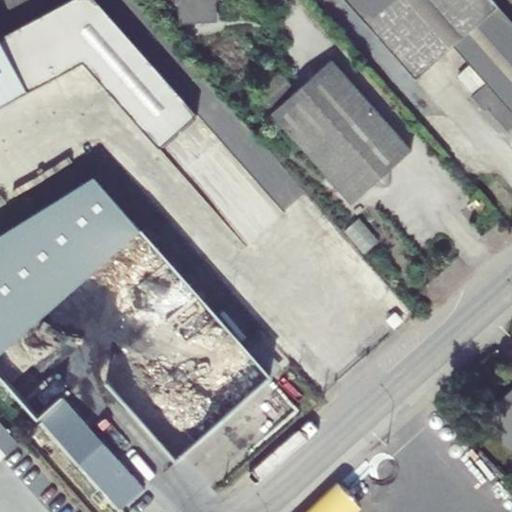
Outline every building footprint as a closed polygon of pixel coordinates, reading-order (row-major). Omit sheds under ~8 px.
[(0,105),(83,61),(158,148),(196,114),(96,0),(68,0),(0,35),(0,105)] [(173,0),(177,4),(179,24),(217,21),(216,2),(217,0),(173,0)] [(511,23),(491,0),(344,0),(415,80),(453,46),(469,65),(457,76),(472,93),(484,82),(486,84),(471,97),(484,112),(486,110),(507,133),(511,128),(511,23)] [(331,60),(271,113),(351,203),(372,185),(388,185),(390,169),(411,150),(331,60)] [(93,176),(0,234),(0,352),(140,229),(93,176)] [(358,217),(343,231),(364,255),(379,241),(358,217)] [(143,487),(61,395),(37,416),(119,508),(121,507),(119,505),(118,505),(114,501),(120,499),(127,496),(135,492),(140,488),(141,489),(143,487)] [(511,395),(489,415),(511,441),(511,395)] [(0,449),(5,455),(18,444),(0,423),(0,449)] [(121,507),(141,489),(140,488),(135,492),(127,496),(120,499),(114,501),(118,505),(119,505),(121,507)]
